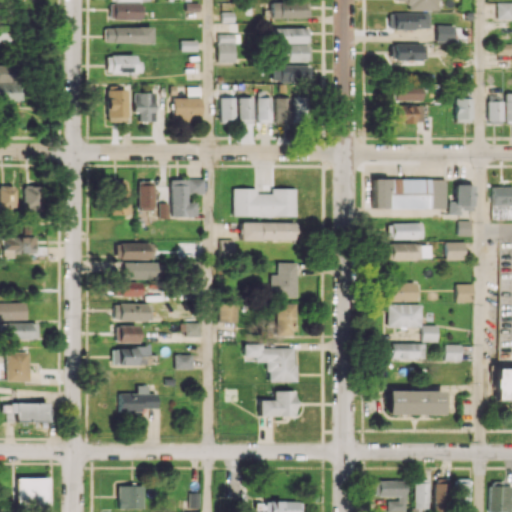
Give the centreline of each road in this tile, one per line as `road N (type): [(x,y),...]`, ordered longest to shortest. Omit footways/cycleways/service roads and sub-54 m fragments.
road 1 (residential): [(511,153),(0,151)]
road 2 (residential): [(345,0),(344,511)]
road 3 (residential): [(511,452),(0,451)]
road 4 (residential): [(74,0),(73,511)]
